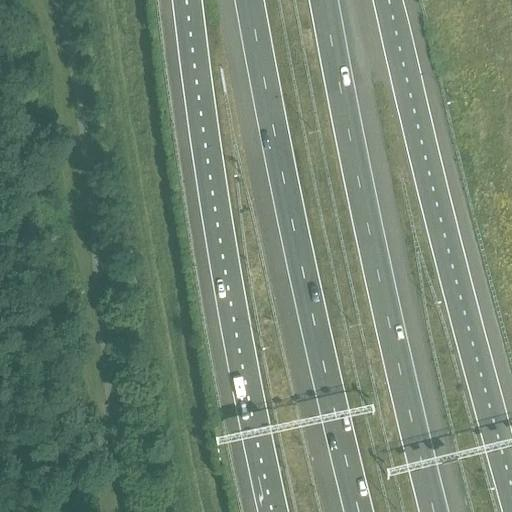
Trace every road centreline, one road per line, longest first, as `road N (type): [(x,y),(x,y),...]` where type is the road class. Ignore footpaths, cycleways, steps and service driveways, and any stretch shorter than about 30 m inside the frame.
road 1 (motorway): [(511,511),(382,0)]
road 2 (motorway): [(434,511),(325,0)]
road 3 (motorway): [(249,0),(357,511)]
road 4 (motorway): [(188,0),(224,259),(275,511)]
